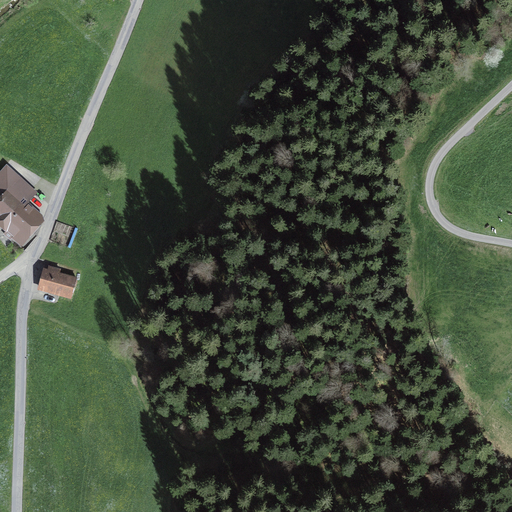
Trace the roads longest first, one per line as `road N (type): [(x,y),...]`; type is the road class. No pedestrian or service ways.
road 1 (track): [(16,511),(30,259),(0,277)]
road 2 (unclassified): [(138,0),(30,259)]
road 3 (track): [(511,85),(451,141),(429,180),(442,221),(511,243)]
